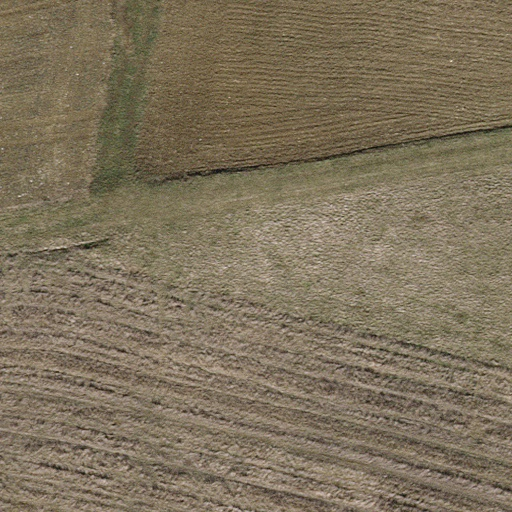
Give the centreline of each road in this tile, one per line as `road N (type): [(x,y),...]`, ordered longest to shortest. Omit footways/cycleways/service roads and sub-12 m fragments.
road 1 (track): [(511,123),(0,207)]
road 2 (track): [(146,0),(99,189)]
